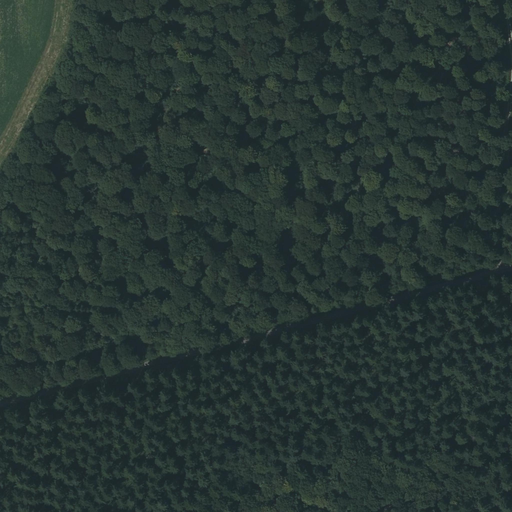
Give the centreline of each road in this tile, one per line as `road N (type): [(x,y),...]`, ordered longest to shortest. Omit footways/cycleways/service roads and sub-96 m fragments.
road 1 (tertiary): [(511,268),(0,406)]
road 2 (track): [(500,0),(507,50),(497,272)]
